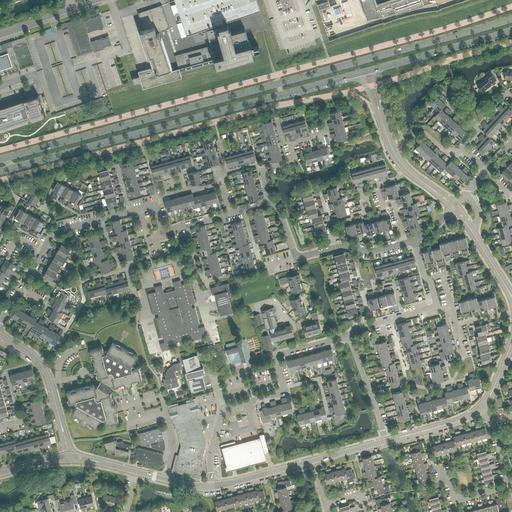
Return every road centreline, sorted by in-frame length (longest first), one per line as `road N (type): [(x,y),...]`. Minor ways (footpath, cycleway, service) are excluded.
road 1 (primary): [(511,18),(0,159)]
road 2 (primary): [(0,171),(332,80)]
road 3 (residential): [(0,325),(60,229),(154,204),(162,231),(229,213)]
road 4 (residential): [(211,486),(222,408),(284,391),(275,355),(348,335)]
road 5 (residential): [(268,202),(295,258),(405,242)]
road 6 (primary): [(381,67),(511,30)]
road 7 (residential): [(268,202),(260,169),(295,160),(293,143),(325,133)]
